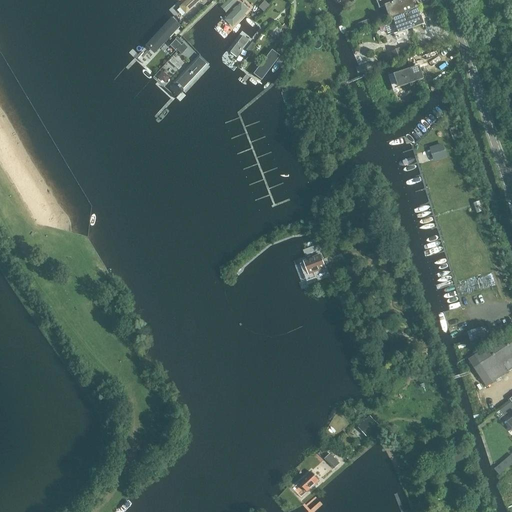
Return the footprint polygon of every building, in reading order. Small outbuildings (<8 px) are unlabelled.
[(188,0),(178,10),(187,21),(210,0),(188,0)] [(219,0),(182,37),(212,69),(212,70),(248,22),(230,0),(219,0)] [(385,7),(388,17),(416,7),(414,2),(411,3),(409,0),(375,0),(379,9),(385,7)] [(389,36),(394,34),(422,24),(419,14),(418,14),(416,7),(388,17),(391,25),(385,27),(389,36)] [(174,22),(149,48),(157,56),(182,30),(174,22)] [(268,32),(273,37),(280,30),(275,25),(268,32)] [(177,38),(169,46),(176,52),(177,51),(183,44),(177,38)] [(227,58),(236,65),(252,45),(243,38),(227,58)] [(183,44),(177,51),(182,55),(188,48),(183,44)] [(394,61),(403,57),(399,49),(390,53),(394,61)] [(262,80),(278,60),(270,54),(254,74),(262,80)] [(183,91),(205,68),(196,60),(174,82),(183,91)] [(399,88),(423,80),(418,66),(394,74),(399,88)] [(455,141),(461,138),(457,127),(450,129),(455,141)] [(431,149),(435,160),(446,157),(443,146),(431,149)] [(309,274),(325,268),(320,256),(305,262),(309,274)] [(498,383),(503,379),(501,377),(511,369),(511,331),(469,360),(486,387),(496,380),(498,383)] [(367,436),(379,425),(370,417),(367,421),(364,418),(358,424),(360,427),(359,428),(367,436)] [(334,468),(339,463),(331,454),(326,459),(334,468)] [(511,464),(511,458),(511,457),(502,465),(506,470),(511,464)] [(307,493),(319,482),(311,473),(299,484),(307,493)]
